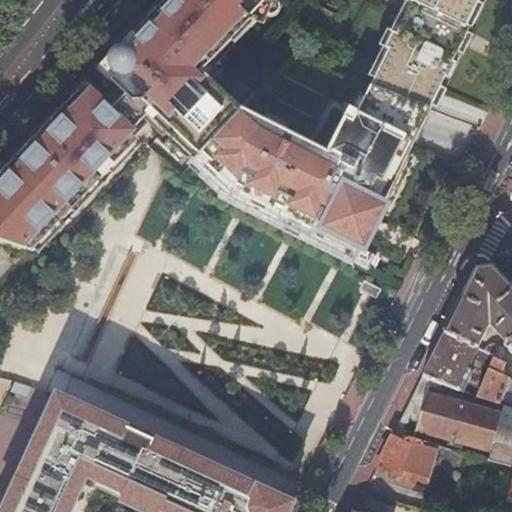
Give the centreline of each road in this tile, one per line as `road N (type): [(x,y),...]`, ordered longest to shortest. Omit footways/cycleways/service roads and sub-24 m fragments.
road 1 (tertiary): [(473,206),(322,511)]
road 2 (primary): [(0,125),(121,0)]
